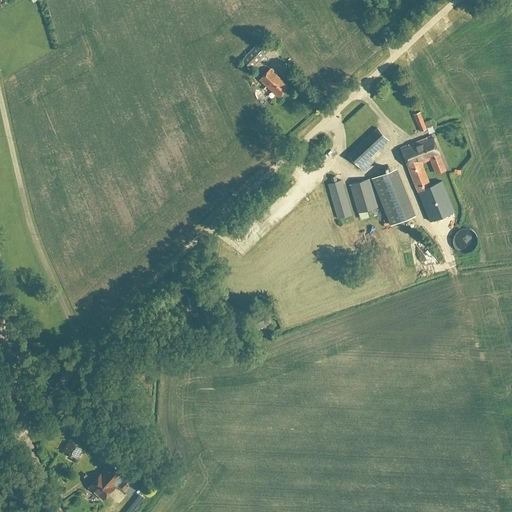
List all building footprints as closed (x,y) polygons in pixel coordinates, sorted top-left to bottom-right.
[(270,50),(261,41),(242,60),(252,69),(270,50)] [(289,87),(270,68),(260,79),(278,98),(289,87)] [(447,102),(439,106),(435,95),(429,98),(437,120),(451,114),(447,102)] [(427,129),(420,112),(414,115),(421,132),(427,129)] [(389,141),(378,129),(349,156),(363,171),(373,163),(369,159),(389,141)] [(430,221),(455,212),(443,181),(431,186),(421,162),(430,159),(437,174),(446,170),(441,156),(433,136),(401,149),(409,167),(419,191),(418,192),(430,221)] [(396,162),(372,172),(391,218),(415,208),(396,162)] [(328,184),(338,219),(351,215),(341,181),(337,182),(335,177),(331,178),(332,183),(328,184)] [(369,179),(350,185),(358,213),(377,207),(369,179)] [(278,217),(286,214),(281,203),(274,205),(278,217)] [(211,312),(205,293),(193,296),(200,315),(211,312)] [(248,320),(253,331),(268,324),(263,313),(248,320)] [(151,380),(152,372),(131,369),(130,378),(151,380)] [(88,431),(75,425),(71,436),(77,439),(79,433),(85,436),(88,431)] [(115,439),(109,448),(125,459),(131,450),(115,439)] [(85,448),(71,440),(64,452),(70,455),(71,457),(77,461),(85,448)] [(122,474),(120,472),(110,464),(89,488),(101,498),(122,474)] [(132,482),(126,477),(118,486),(124,491),(132,482)]
